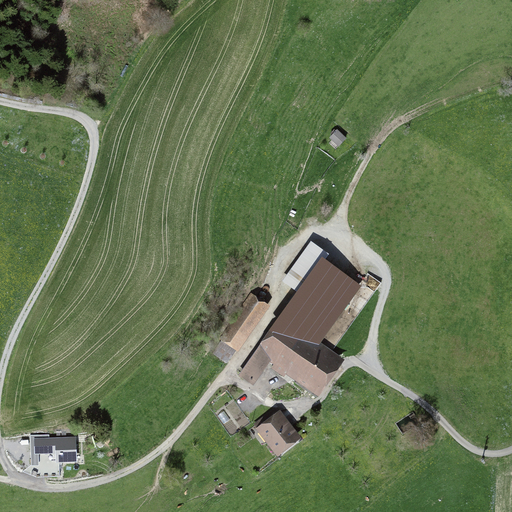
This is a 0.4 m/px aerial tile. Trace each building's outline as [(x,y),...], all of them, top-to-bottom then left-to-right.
[(330,138),(339,146),(345,139),(337,131),(336,132),(334,130),(331,133),(333,135),(330,138)] [(358,310),(334,292),(323,307),(346,325),(358,310)] [(214,352),(228,362),(268,305),(254,295),(214,352)] [(339,357),(282,316),(241,374),(252,381),(270,355),(298,374),(293,382),(316,398),(321,390),(318,388),(339,357)] [(297,437),(275,410),(258,423),(279,450),(297,437)] [(18,444),(33,443),(33,435),(17,435),(18,444)] [(75,438),(36,439),(36,451),(61,450),(61,459),(75,459),(75,438)]
